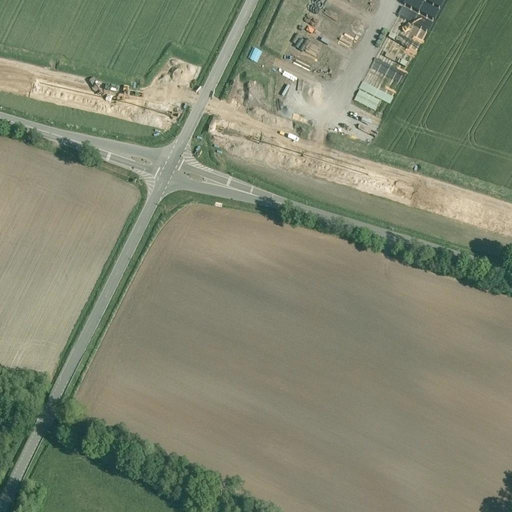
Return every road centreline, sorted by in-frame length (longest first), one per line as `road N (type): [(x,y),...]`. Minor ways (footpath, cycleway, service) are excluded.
road 1 (secondary): [(0,510),(170,168)]
road 2 (tertiary): [(511,272),(170,168)]
road 3 (secondary): [(253,0),(170,168)]
road 4 (tertiary): [(170,168),(0,118)]
